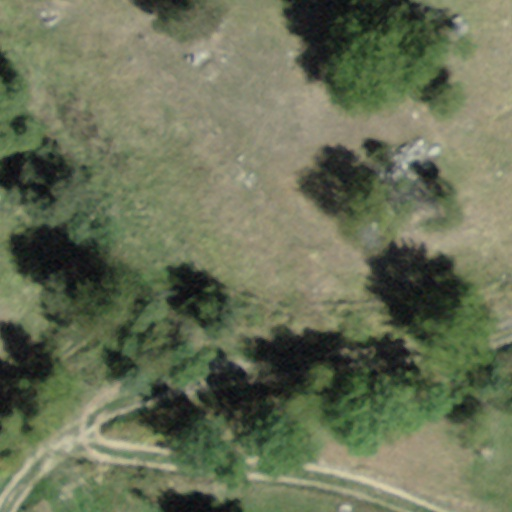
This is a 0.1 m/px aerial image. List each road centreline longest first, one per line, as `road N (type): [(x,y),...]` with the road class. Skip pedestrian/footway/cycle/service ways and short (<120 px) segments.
road 1 (track): [(511,329),(373,382),(141,414),(58,456),(9,511)]
road 2 (track): [(79,445),(456,511)]
